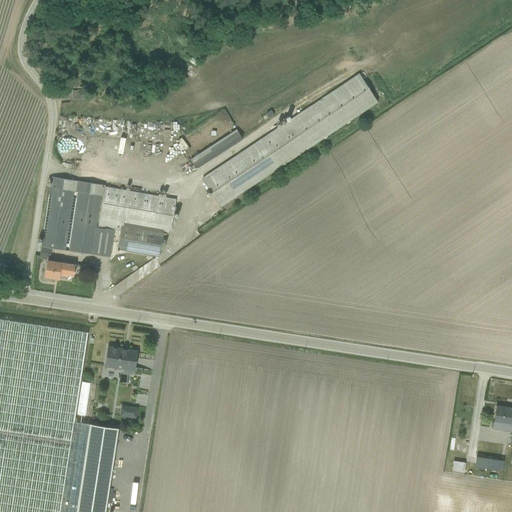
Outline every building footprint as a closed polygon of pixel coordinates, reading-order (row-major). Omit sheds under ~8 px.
[(218,199),(373,97),(357,74),(203,176),(218,199)] [(88,100),(88,92),(76,92),(76,100),(88,100)] [(88,128),(98,128),(99,120),(89,119),(88,128)] [(190,153),(198,165),(237,141),(230,129),(190,153)] [(49,171),(38,235),(108,247),(112,223),(123,225),(121,242),(154,248),(158,224),(165,225),(171,191),(49,171)] [(71,260),(39,259),(38,279),(51,280),(52,270),(70,271),(71,260)] [(86,331),(0,318),(0,511),(77,511),(90,422),(73,419),(86,331)] [(139,354),(104,347),(98,378),(117,382),(119,375),(136,377),(139,354)] [(90,417),(94,384),(86,383),(82,417),(90,417)] [(511,408),(490,406),(488,425),(511,427),(511,408)] [(124,420),(140,419),(140,407),(124,408),(124,420)] [(90,422),(77,511),(107,511),(121,426),(90,422)] [(449,445),(437,511),(455,511),(466,448),(449,445)] [(492,511),(501,454),(476,450),(465,511),(492,511)] [(511,511),(511,455),(501,511),(511,511)]
